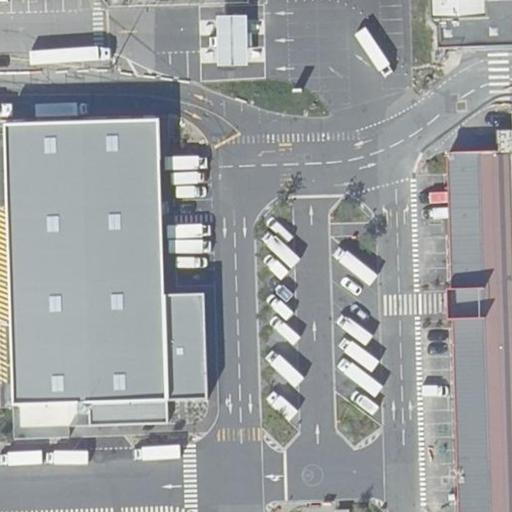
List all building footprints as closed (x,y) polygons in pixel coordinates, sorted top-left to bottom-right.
[(511,0),(428,0),(429,20),(436,28),(437,50),(511,47),(511,0)] [(156,121),(7,126),(17,431),(168,425),(169,400),(203,399),(204,296),(163,295),(156,121)] [(496,155),(511,154),(511,130),(496,131),(496,155)] [(511,511),(511,154),(496,155),(477,156),(481,290),(482,312),(487,511),(511,511)] [(466,313),(482,312),(481,290),(465,291),(466,313)]
